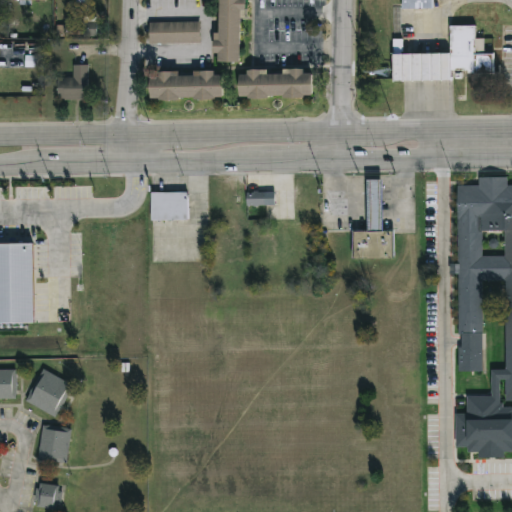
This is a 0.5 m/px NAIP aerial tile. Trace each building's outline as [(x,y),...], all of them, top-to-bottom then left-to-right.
[(245,0),(245,19),(240,19),(239,60),(219,60),(219,51),(212,51),(213,34),(219,34),(219,0),(245,0)] [(430,0),(430,10),(400,10),(400,0),(430,0)] [(84,22),(84,37),(98,37),(98,23),(84,22)] [(201,22),(201,44),(155,45),(155,43),(150,43),(149,23),(201,22)] [(476,27),(476,39),(495,39),(496,53),(493,53),(494,71),(475,72),(475,69),(466,69),(466,79),(394,80),(393,52),(451,51),(451,27),(476,27)] [(82,100),(55,100),(55,77),(74,77),(73,64),(86,64),(87,96),(82,96),(82,100)] [(303,67),(303,72),(311,72),(311,94),(304,94),(304,96),(283,96),(283,94),(268,94),(268,97),(247,97),(247,95),(239,95),(239,73),(247,73),(247,68),(267,68),(267,73),(283,72),(283,68),(303,67)] [(214,69),(214,74),(222,74),(222,95),(217,95),(217,98),(191,98),(191,96),(180,96),(180,99),(158,99),(158,97),(149,97),(149,75),(157,75),(157,70),(178,70),(178,74),(194,74),(194,69),(214,69)] [(506,176),(506,184),(511,184),(511,400),(504,400),(504,280),(481,280),(481,371),(457,371),(457,347),(460,347),(460,334),(457,334),(456,273),(448,273),(448,263),(456,263),(456,184),(478,184),(478,176),(506,176)] [(380,229),(380,230),(391,230),(392,258),(352,258),(351,230),(365,230),(364,179),(379,178),(380,229)] [(152,220),(148,220),(148,191),(185,191),(185,220),(152,220)] [(248,206),(276,205),(275,192),(247,192),(248,206)] [(0,243),(33,243),(35,323),(0,323),(0,243)] [(0,369),(20,369),(20,398),(0,398),(0,369)] [(71,385),(55,415),(29,401),(45,370),(71,385)] [(70,430),(65,463),(40,459),(45,426),(70,430)] [(57,485),(56,491),(61,491),(59,505),(54,504),(54,509),(40,507),(41,501),(37,500),(39,487),(43,488),(44,483),(57,485)]
